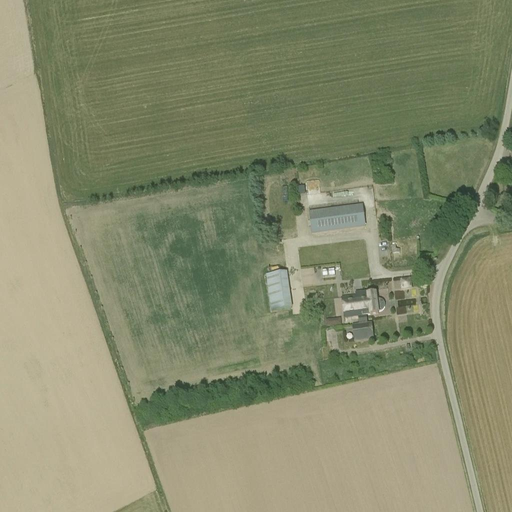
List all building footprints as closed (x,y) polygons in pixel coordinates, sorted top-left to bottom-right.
[(363,206),(309,213),(311,235),(365,227),(363,206)] [(292,309),(287,273),(266,276),(271,312),(292,309)] [(412,279),(392,279),(392,289),(412,289),(412,279)] [(358,318),(359,327),(352,328),(354,342),(373,340),(370,325),(367,325),(366,317),(378,315),(378,313),(380,313),(381,312),(383,311),(384,310),(384,309),(385,308),(385,307),(385,305),(385,304),(384,303),(383,302),(382,301),(381,300),(379,300),(378,300),(376,300),(376,294),(341,298),(344,319),(358,318)] [(327,327),(341,325),(340,319),(326,321),(327,327)]
